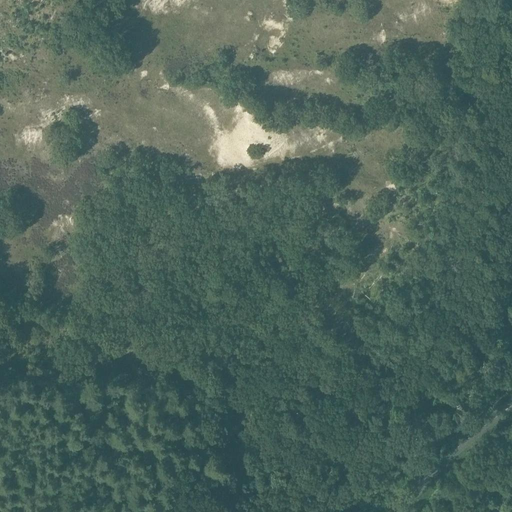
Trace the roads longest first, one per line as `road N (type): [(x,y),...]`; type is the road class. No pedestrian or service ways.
road 1 (unknown): [(129,511),(147,488),(302,379),(399,380),(511,301)]
road 2 (secondary): [(400,511),(448,457),(511,405)]
